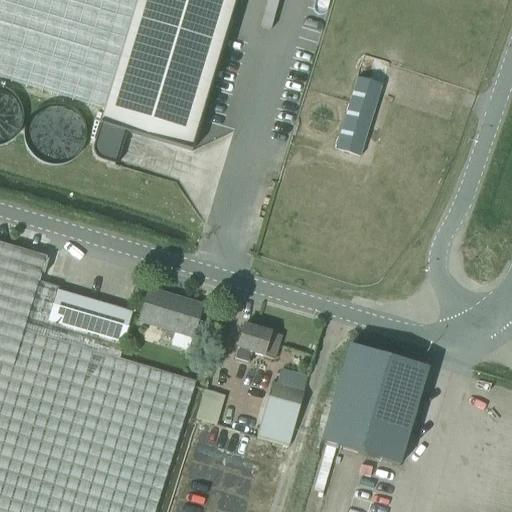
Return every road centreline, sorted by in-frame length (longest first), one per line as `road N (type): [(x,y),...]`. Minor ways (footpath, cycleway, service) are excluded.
road 1 (unclassified): [(469,333),(426,335),(378,324),(0,211)]
road 2 (unclassified): [(511,59),(439,264),(469,333)]
road 3 (unknown): [(203,272),(272,0)]
